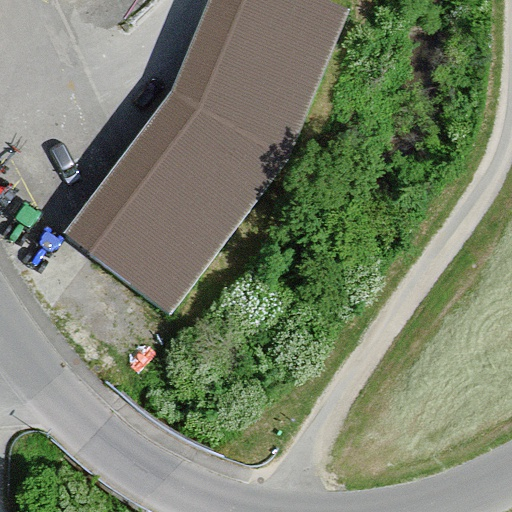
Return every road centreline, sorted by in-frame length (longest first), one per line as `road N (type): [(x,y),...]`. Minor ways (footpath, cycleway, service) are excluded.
road 1 (track): [(511,116),(480,196),(261,511)]
road 2 (unclassified): [(4,331),(121,455),(180,489),(248,511)]
